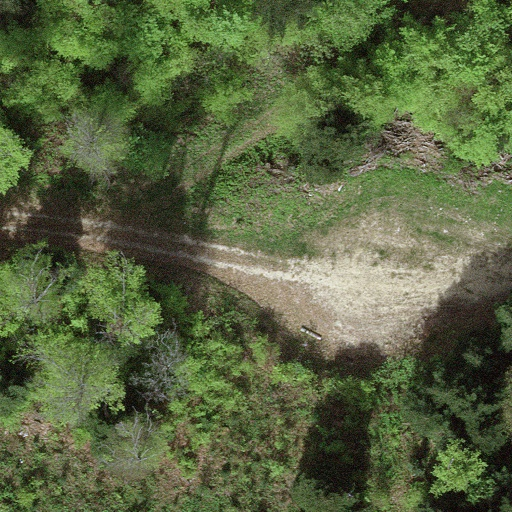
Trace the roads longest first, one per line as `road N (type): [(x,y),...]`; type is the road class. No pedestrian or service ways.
road 1 (track): [(511,263),(288,255),(0,215)]
road 2 (track): [(52,220),(431,0)]
